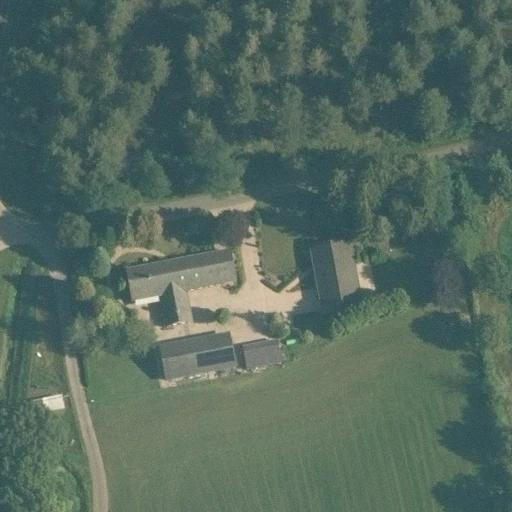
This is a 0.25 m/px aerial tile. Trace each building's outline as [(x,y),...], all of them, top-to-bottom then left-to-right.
[(118,159),(120,174),(146,169),(144,154),(118,159)] [(311,252),(314,272),(322,310),(361,303),(350,244),(311,252)] [(133,304),(152,301),(161,299),(166,329),(192,324),(187,294),(236,284),(230,252),(127,273),(133,304)] [(180,344),(187,380),(236,370),(229,334),(180,344)] [(245,358),(248,372),(284,365),(282,352),(245,358)] [(44,401),(33,403),(36,417),(46,414),(44,401)]
